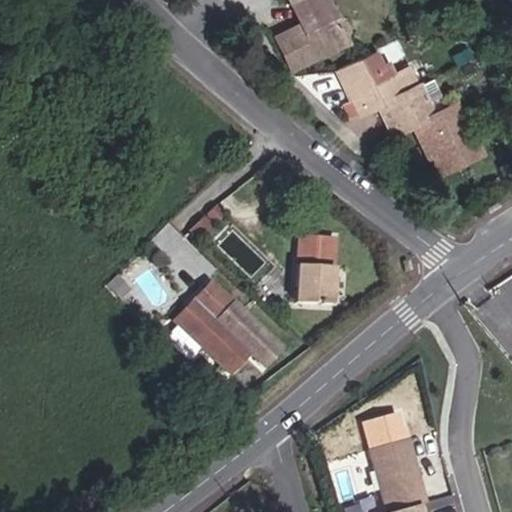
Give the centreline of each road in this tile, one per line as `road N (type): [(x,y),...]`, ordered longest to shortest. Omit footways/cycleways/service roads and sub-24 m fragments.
road 1 (residential): [(461,273),(332,175),(137,0)]
road 2 (residential): [(431,298),(464,347),(469,371),(459,449),(477,511)]
road 3 (tertiary): [(277,429),(431,298)]
road 4 (tertiary): [(160,511),(277,429)]
